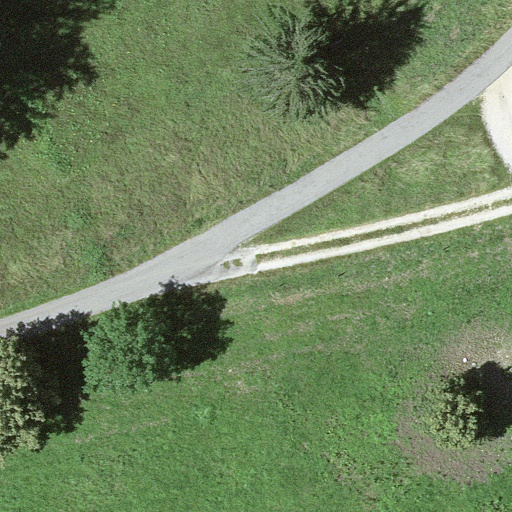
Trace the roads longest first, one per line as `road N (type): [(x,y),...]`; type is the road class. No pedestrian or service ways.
road 1 (unclassified): [(0,330),(112,289),(233,231),(400,131),(511,46)]
road 2 (track): [(183,257),(272,253),(511,197)]
